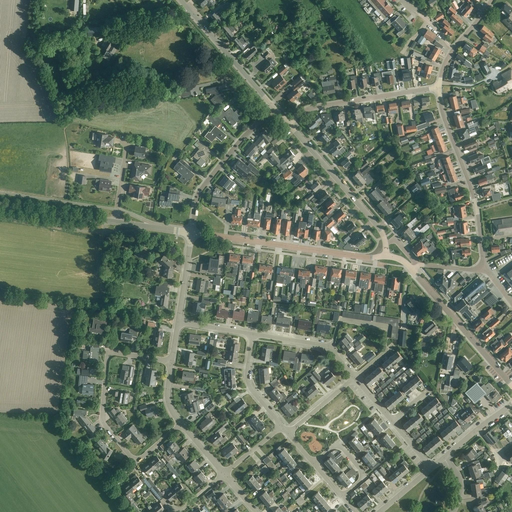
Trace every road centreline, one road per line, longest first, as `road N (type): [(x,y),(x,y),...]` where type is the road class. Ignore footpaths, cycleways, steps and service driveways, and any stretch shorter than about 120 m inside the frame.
road 1 (residential): [(181,424),(135,462),(101,420),(108,352),(171,361)]
road 2 (tertiary): [(385,256),(191,232)]
road 3 (residential): [(191,232),(201,187),(259,122),(220,76)]
road 4 (unclassified): [(484,266),(474,198),(438,87)]
road 5 (residential): [(288,124),(180,0)]
road 6 (unclassified): [(385,243),(288,124)]
road 7 (tertiary): [(511,386),(412,270)]
road 8 (unclassified): [(428,89),(314,107),(288,124)]
